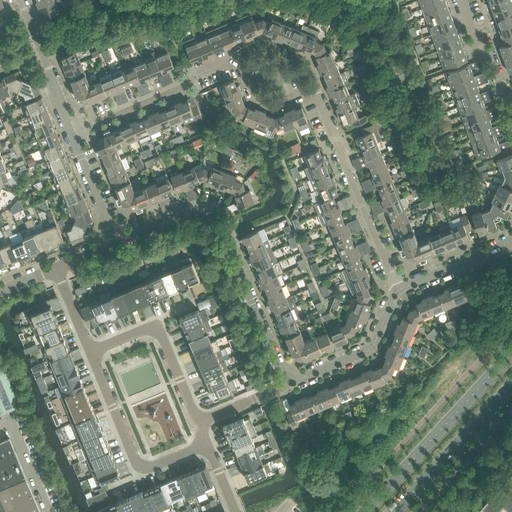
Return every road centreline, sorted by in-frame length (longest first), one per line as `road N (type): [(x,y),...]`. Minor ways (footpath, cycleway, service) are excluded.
road 1 (residential): [(402,292),(315,90),(280,104),(256,96),(239,58),(71,135)]
road 2 (residential): [(284,387),(212,217),(175,217),(115,242)]
road 3 (secondary): [(511,355),(367,511)]
road 4 (secondary): [(394,511),(511,384)]
road 5 (residential): [(402,292),(370,348),(284,387)]
road 6 (residential): [(511,123),(460,0)]
road 7 (residential): [(86,350),(143,468)]
road 8 (residential): [(402,292),(511,240)]
